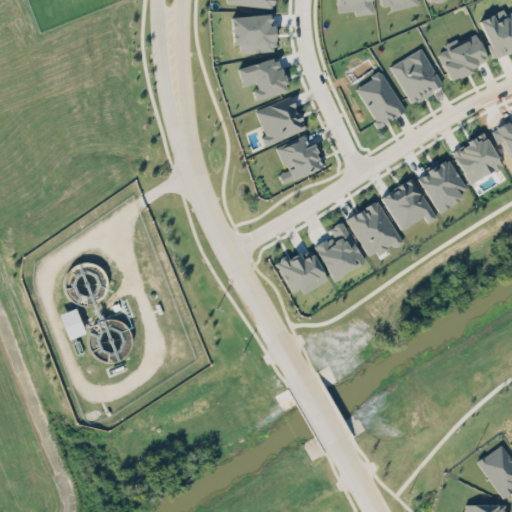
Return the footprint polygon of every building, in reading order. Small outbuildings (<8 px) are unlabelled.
[(370,0),(335,0),(336,12),(353,10),(353,14),(371,13),(370,0)] [(415,0),(377,0),(379,6),(388,4),(390,10),(417,4),(415,0)] [(511,9),(503,13),(501,8),(478,19),(495,57),(511,49),(511,9)] [(230,16),(232,44),(239,43),(239,52),(274,50),(273,24),(269,25),(268,14),(230,16)] [(448,79),(487,61),(475,34),(436,52),(448,79)] [(407,102),(440,87),(422,47),(389,63),(407,102)] [(253,99),(286,90),(277,56),(236,66),(241,87),(250,85),(253,99)] [(404,109),(379,70),(353,87),(378,126),(404,109)] [(303,130),(291,96),(254,108),(263,134),(260,135),(262,144),(303,130)] [(450,150),(468,183),(500,165),(482,132),(450,150)] [(292,179),(322,166),(311,142),(307,144),(302,134),(274,147),(283,167),(286,166),(292,179)] [(379,196),(400,229),(422,215),(426,222),(435,217),(410,177),(379,196)] [(312,245),(331,279),(364,262),(341,220),(327,227),(331,235),(312,245)] [(275,262),(291,291),(299,287),(302,292),(326,279),(311,252),(301,258),(297,251),(275,262)] [(83,332),(74,307),(57,313),(67,338),(83,332)] [(503,511),(503,503),(462,503),(461,511),(503,511)]
